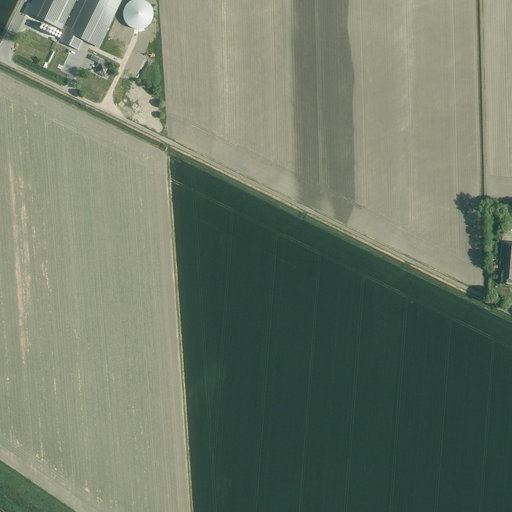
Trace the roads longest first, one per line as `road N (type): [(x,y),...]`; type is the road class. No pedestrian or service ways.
road 1 (unclassified): [(511,311),(0,59)]
road 2 (track): [(167,141),(193,511)]
